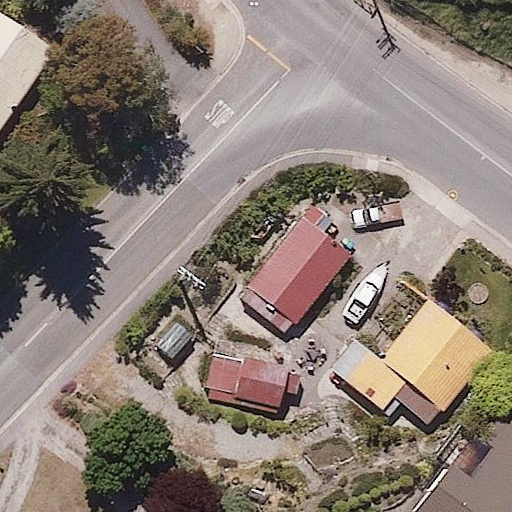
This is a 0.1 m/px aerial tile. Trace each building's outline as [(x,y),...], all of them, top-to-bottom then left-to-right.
[(0,146),(61,53),(0,13),(0,146)] [(356,243),(296,204),(247,280),(307,318),(356,243)] [(426,281),(343,379),(383,413),(401,392),(438,423),(503,345),(426,281)] [(207,332),(168,307),(147,339),(185,365),(207,332)] [(422,511),(511,511),(511,417),(498,435),(466,411),(429,461),(449,476),(422,511)]
